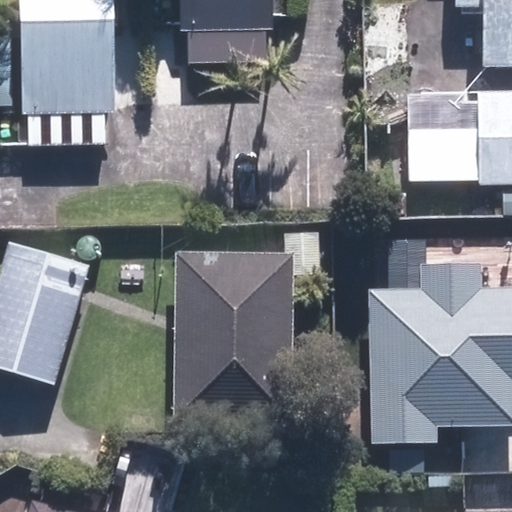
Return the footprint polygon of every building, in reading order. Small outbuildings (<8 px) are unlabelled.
[(129,0),(36,0),(40,19),(33,111),(39,111),(40,138),(112,136),(112,108),(123,108),(132,13),(129,0)] [(193,0),(191,29),(199,28),(200,60),(273,58),(272,27),(282,26),(283,0),(193,0)] [(511,0),(468,0),(468,3),(497,3),(497,55),(511,54),(511,0)] [(511,94),(488,95),(491,181),(511,180),(511,94)] [(108,180),(106,221),(191,226),(193,185),(108,180)] [(0,358),(65,377),(97,265),(21,243),(0,317),(0,358)] [(301,254),(190,253),(189,414),(299,415),(301,254)] [(490,264),(378,267),(384,437),(446,435),(445,425),(511,423),(511,286),(491,287),(490,264)] [(82,511),(43,501),(39,511),(82,511)]
